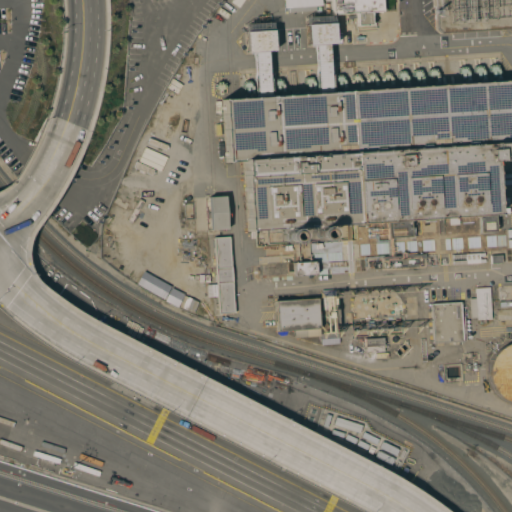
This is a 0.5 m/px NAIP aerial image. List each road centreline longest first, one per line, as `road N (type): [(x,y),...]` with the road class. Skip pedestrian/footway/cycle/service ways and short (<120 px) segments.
road 1 (residential): [(0,273),(74,336),(409,511)]
road 2 (residential): [(83,0),(79,73),(66,123)]
road 3 (residential): [(66,123),(39,188),(0,221)]
